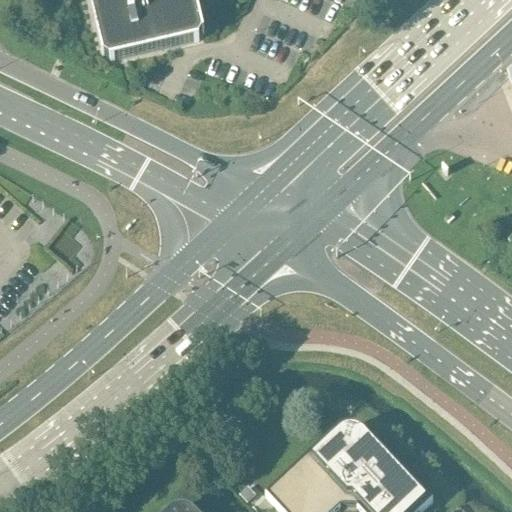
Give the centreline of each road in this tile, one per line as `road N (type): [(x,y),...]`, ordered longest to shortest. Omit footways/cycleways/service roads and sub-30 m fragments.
road 1 (primary): [(0,481),(284,248)]
road 2 (unclassified): [(0,156),(92,200),(111,242),(93,292),(0,371)]
road 3 (primary): [(235,221),(0,417)]
road 4 (tertiary): [(266,193),(0,61)]
road 5 (primary): [(472,0),(266,193)]
road 6 (secondary): [(284,248),(511,412)]
road 7 (primary): [(314,219),(511,35)]
road 8 (tertiary): [(0,107),(235,221)]
road 9 (secondary): [(511,353),(404,271),(314,219)]
